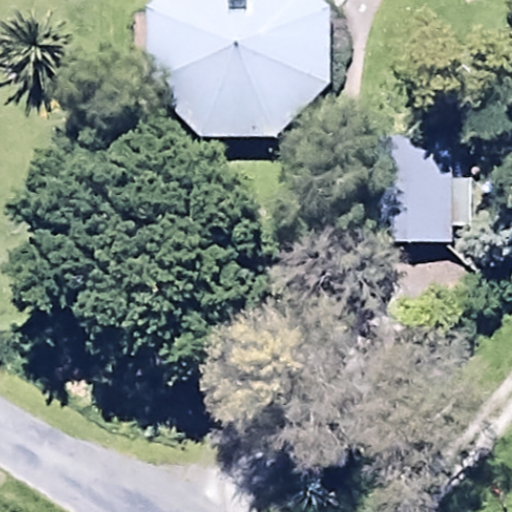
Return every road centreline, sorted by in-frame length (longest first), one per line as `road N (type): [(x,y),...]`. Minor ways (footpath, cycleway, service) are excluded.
road 1 (unclassified): [(0,426),(136,511)]
road 2 (unclassified): [(418,511),(511,397)]
